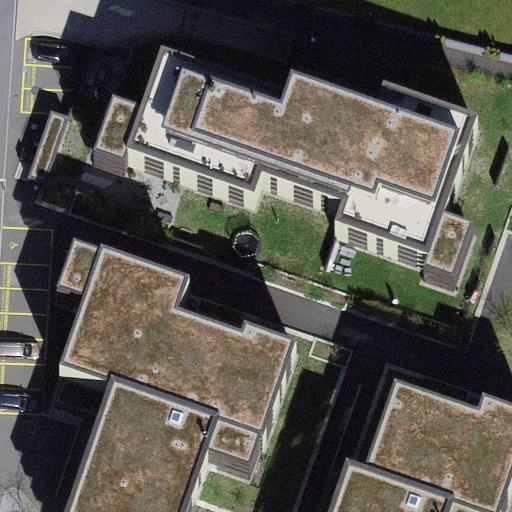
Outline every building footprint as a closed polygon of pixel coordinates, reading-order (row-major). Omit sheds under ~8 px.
[(336,241),(429,273),(477,134),(299,73),(286,110),(162,67),(126,168),(254,213),(261,194),(343,222),(336,241)] [(110,401),(187,428),(217,341),(178,328),(189,296),(101,265),(60,383),(110,401)] [(241,350),(217,341),(187,428),(219,439),(263,455),(297,359),(244,341),(241,350)] [(347,477),(334,511),(506,511),(511,497),(511,422),(484,413),(479,427),(394,398),(364,483),(347,477)] [(193,511),(219,439),(187,428),(110,401),(71,511),(193,511)]
